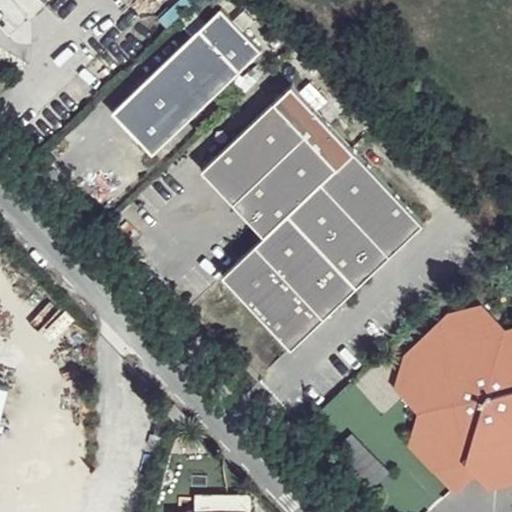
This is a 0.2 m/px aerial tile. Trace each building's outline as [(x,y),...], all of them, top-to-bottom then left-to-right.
[(220,6),(112,111),(152,152),(261,47),(220,6)] [(274,97),(201,166),(264,232),(222,272),(291,344),(423,219),(304,94),(287,110),(274,97)] [(511,327),(490,303),(454,312),(412,350),(402,385),(426,410),(413,445),(433,467),(471,458),(494,483),(511,479),(511,327)] [(193,422),(177,406),(169,414),(186,430),(193,422)] [(192,498),(192,511),(251,511),(252,498),(192,498)]
